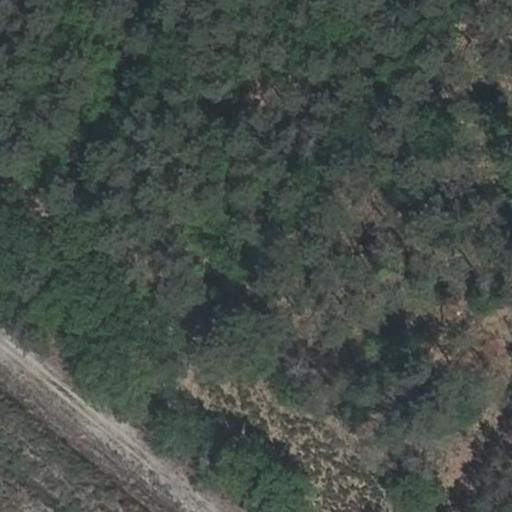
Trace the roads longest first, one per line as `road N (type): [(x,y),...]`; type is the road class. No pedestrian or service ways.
road 1 (track): [(217,511),(0,338)]
road 2 (track): [(107,511),(0,426)]
